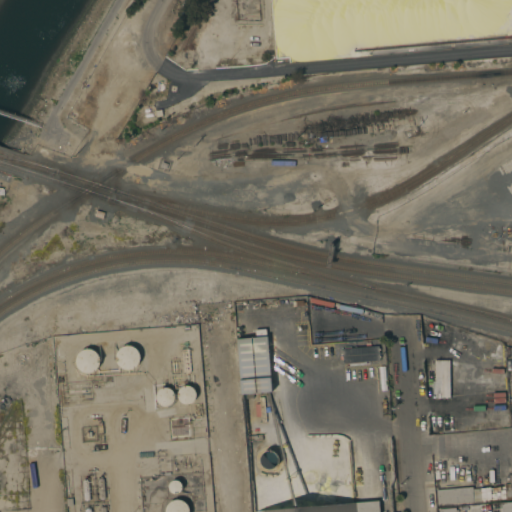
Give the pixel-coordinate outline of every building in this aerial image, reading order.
[(94,216),(96,210),(104,213),(102,219),(94,216)] [(271,391),(252,393),(253,398),(244,399),(243,394),(242,394),(237,339),(255,337),(255,330),(265,329),(271,391)] [(134,348),(135,349),(137,351),(138,353),(139,355),(139,357),(139,360),(139,362),(137,365),(136,366),(135,368),(133,369),(132,370),(130,370),(128,370),(122,370),(121,369),(118,367),(117,365),(116,364),(115,362),(115,360),(115,357),(115,355),(116,353),(117,351),(118,350),(121,348),(123,346),(126,346),(129,346),(132,347),(134,348)] [(378,346),(380,360),(343,363),(341,349),(378,346)] [(93,350),(95,352),(97,354),(98,356),(99,358),(99,360),(99,362),(98,364),(97,367),(96,369),(95,370),(93,371),(91,372),(89,373),(88,373),(82,372),(81,371),(78,369),(77,368),(76,366),(75,364),(75,363),(75,359),(75,357),(76,356),(76,354),(78,352),(80,350),(83,349),(86,348),(88,349),(91,349),(93,350)] [(448,360),(449,397),(436,398),(434,361),(448,360)] [(196,396),(195,397),(195,399),(194,401),(193,402),(191,403),(190,404),(188,405),(186,405),(184,404),(183,404),(181,403),(180,402),(179,400),(178,399),(177,397),(177,395),(177,393),(178,392),(179,390),(180,389),(181,388),(183,387),(185,386),(187,386),(188,386),(190,387),(192,388),(193,389),(194,390),(195,392),(195,394),(196,396)] [(174,396),(174,398),(174,399),(173,401),(172,403),(171,404),(169,405),(167,406),(166,406),(164,406),(162,406),(161,405),(159,404),(158,403),(157,401),(156,399),(156,398),(156,396),(156,394),(157,392),(158,391),(159,390),(161,389),(162,388),(164,388),(166,388),(168,388),(169,389),(171,390),(172,391),(173,392),(174,394),(174,396)] [(460,410),(462,431),(434,433),(432,412),(460,410)] [(176,493),(174,493),(172,493),(170,491),(169,489),(169,488),(168,486),(169,484),(171,482),(172,481),(174,480),(176,480),(178,481),(180,482),(181,484),(181,485),(181,488),(181,490),(179,492),(177,493),(176,493)] [(436,505),(435,490),(472,487),(472,489),(480,488),(481,501),(436,505)] [(180,511),(164,511),(164,509),(165,507),(166,505),(168,503),(170,502),(172,501),(174,500),(176,500),(178,500),(180,500),(182,501),(184,502),(186,504),(187,506),(188,508),(189,510),(189,511),(180,511)] [(379,511),(262,511),(262,510),(379,501),(379,511)] [(511,511),(501,511),(501,504),(511,503),(511,511)]
